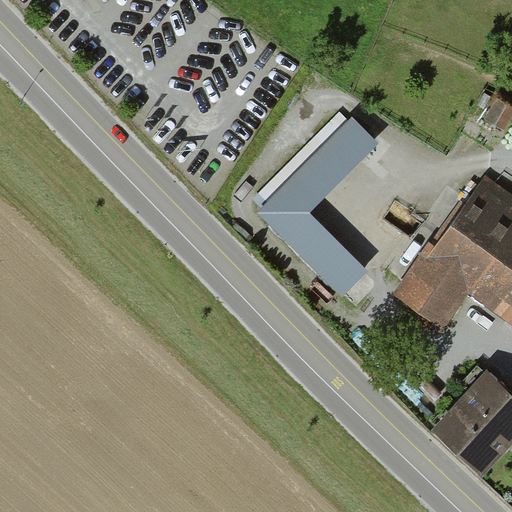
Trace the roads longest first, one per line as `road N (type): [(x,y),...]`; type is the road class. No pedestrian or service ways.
road 1 (secondary): [(0,32),(483,511)]
road 2 (unknown): [(50,0),(180,127),(208,136),(236,101),(234,81),(142,6)]
